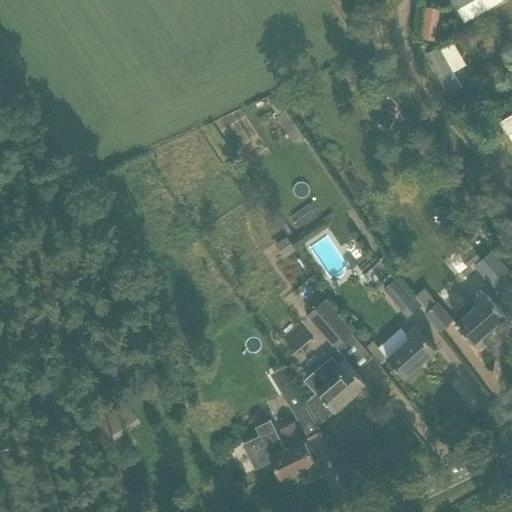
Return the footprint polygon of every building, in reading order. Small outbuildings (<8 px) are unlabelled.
[(453,0),(464,22),(505,2),(504,0),(453,0)] [(422,37),(436,40),(442,7),(428,5),(422,37)] [(456,71),(468,66),(454,39),(426,53),(447,94),(463,86),(456,71)] [(511,138),(511,113),(501,119),(511,138)] [(474,249),(462,259),(468,267),(481,258),(474,249)] [(511,272),(493,250),(474,266),(498,295),(511,283),(511,272)] [(419,308),(412,299),(411,299),(394,279),(383,288),(407,317),(419,308)] [(412,299),(419,308),(420,307),(440,330),(453,319),(438,301),(436,303),(424,288),(412,299)] [(455,323),(460,328),(473,344),(505,316),(483,291),(474,299),(478,304),(455,323)] [(326,301),(309,316),(336,348),(353,332),(326,301)] [(436,350),(423,335),(414,325),(404,335),(408,339),(387,358),(391,363),(404,378),(436,350)] [(367,383),(356,372),(346,360),(338,367),(331,359),(307,380),(334,411),(367,383)] [(294,386),(283,393),(308,435),(319,427),(304,403),(303,404),(294,387),(294,386)] [(123,394),(98,409),(113,434),(138,419),(123,394)] [(263,460),(271,456),(273,462),(282,480),(315,463),(306,446),(295,423),(279,430),(287,448),(285,449),(276,431),(247,445),(256,464),(263,460)]
